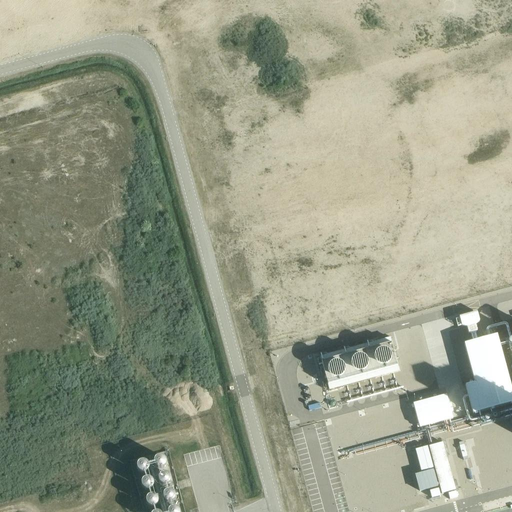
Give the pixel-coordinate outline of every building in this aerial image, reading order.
[(511,393),(496,335),(464,344),(474,382),(465,385),(473,414),(511,403),(511,393)] [(446,395),(413,404),(419,427),(452,419),(446,395)] [(322,404),(310,407),(312,413),(323,410),(322,404)] [(442,442),(415,450),(420,472),(435,468),(442,493),(455,490),(442,442)] [(169,473),(166,472),(162,473),(160,475),(159,478),(160,481),(162,484),(166,485),(169,484),(171,481),(172,478),(171,475),(169,473)] [(152,487),(152,483),(152,480),(149,478),(146,477),(143,478),(140,480),(140,483),(140,487),(143,489),(146,490),(149,489),(152,487)] [(175,497),(176,493),(175,490),(173,488),(170,487),(167,488),(164,490),(163,493),(164,497),(167,499),(170,500),(173,499),(175,497)] [(438,489),(430,491),(431,498),(440,495),(438,489)] [(156,502),(157,499),(156,495),(153,493),(150,492),(147,493),(145,495),(144,499),(145,502),(147,504),(150,505),(153,504),(156,502)]
